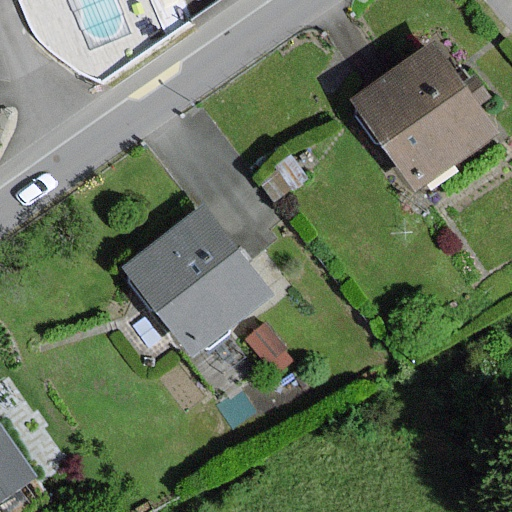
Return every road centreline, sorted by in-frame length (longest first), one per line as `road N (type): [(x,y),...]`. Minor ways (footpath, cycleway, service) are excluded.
road 1 (residential): [(302,0),(83,148)]
road 2 (residential): [(0,1),(83,148)]
